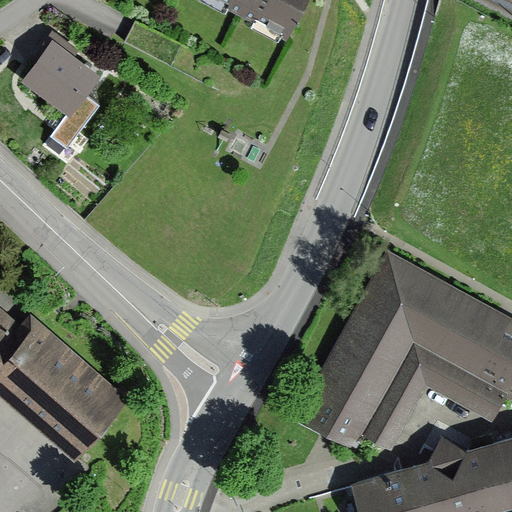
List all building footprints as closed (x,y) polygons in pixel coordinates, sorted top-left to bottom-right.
[(306,0),(225,0),(289,33),(306,0)] [(80,49),(54,30),(18,80),(68,116),(70,118),(78,107),(103,72),(77,53),(80,49)] [(92,118),(78,107),(70,118),(68,116),(62,125),(78,136),(92,118)] [(511,314),(390,248),(296,418),(366,456),(375,439),(396,450),(432,384),(498,420),(511,395),(511,314)] [(18,325),(0,309),(0,398),(71,461),(125,400),(28,314),(18,325)] [(430,460),(353,482),(362,511),(511,511),(511,436),(468,450),(444,436),(430,460)]
